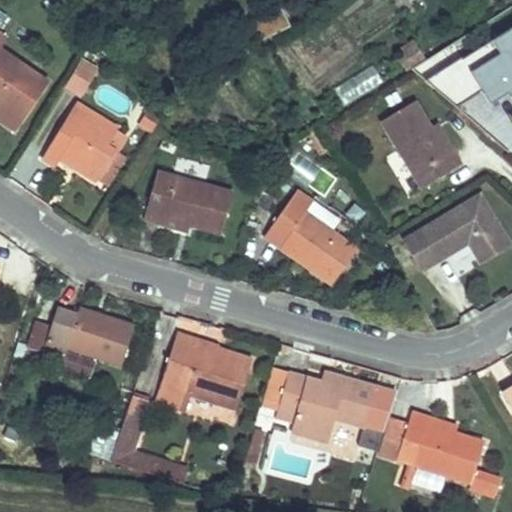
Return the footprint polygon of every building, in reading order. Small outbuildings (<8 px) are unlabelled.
[(463,56),(425,78),(457,106),(483,89),(491,102),(511,90),(509,86),(511,83),(511,26),(493,38),(500,51),(471,70),(463,56)] [(17,124),(47,82),(0,49),(0,47),(6,39),(0,34),(0,112),(15,123),(17,124)] [(419,57),(409,48),(409,49),(400,57),(402,58),(410,66),(411,67),(420,58),(419,57)] [(63,90),(80,99),(96,69),(79,60),(63,90)] [(371,65),(332,89),(342,106),(381,83),(371,65)] [(462,166),(454,151),(448,154),(433,128),(417,101),(383,121),(422,189),(462,166)] [(108,144),(118,129),(77,102),(42,155),(55,164),(61,156),(65,151),(67,153),(81,162),(77,167),(96,179),(115,151),(116,150),(108,144)] [(0,119),(13,129),(14,129),(17,124),(15,123),(0,112),(0,119)] [(454,151),(439,125),(433,128),(448,154),(454,151)] [(322,141),(316,130),(315,130),(308,134),(314,145),(316,145),(322,141)] [(181,147),(164,138),(159,146),(177,155),(181,147)] [(329,153),(322,141),(316,145),(314,145),(321,157),(329,153)] [(105,186),(125,156),(116,150),(115,151),(96,179),(105,186)] [(81,162),(67,153),(65,151),(61,156),(63,158),(77,167),(81,162)] [(204,179),(173,171),(171,177),(203,186),(204,186),(205,179),(204,179)] [(222,235),(232,194),(204,186),(203,186),(171,177),(156,173),(142,220),(159,224),(161,218),(169,220),(190,226),(191,226),(222,235)] [(356,250),(305,213),(313,203),(295,191),(263,237),(331,285),(356,250)] [(481,196),(419,232),(434,258),(443,253),(445,256),(469,243),(481,265),(511,247),(481,196)] [(190,226),(169,220),(161,218),(159,224),(162,225),(189,232),(190,233),(191,226),(190,226)] [(443,253),(434,258),(437,262),(445,256),(443,253)] [(122,367),(136,326),(81,308),(78,316),(58,309),(44,353),(65,360),(69,349),(122,367)] [(237,410),(253,360),(221,348),(222,344),(198,337),(197,341),(177,334),(160,384),(162,385),(157,400),(184,409),(190,395),(237,410)] [(335,375),(329,395),(317,391),(319,384),(273,369),(262,403),(278,408),(297,414),(295,423),(292,432),(328,443),(336,420),(363,428),(376,387),(335,375)] [(335,375),(325,372),(324,371),(319,383),(319,384),(317,391),(329,395),(335,375)] [(511,386),(501,393),(511,411),(511,386)] [(134,451),(150,402),(133,396),(119,437),(111,462),(155,477),(161,461),(134,451)] [(278,408),(275,417),(295,423),(297,414),(278,408)] [(475,469),(484,443),(454,434),(428,425),(426,424),(428,417),(412,412),(407,426),(402,441),(418,447),(413,462),(420,464),(470,482),(475,469)] [(454,426),(428,417),(426,424),(428,425),(454,434),(455,433),(457,427),(454,426)] [(407,426),(388,419),(383,434),(402,441),(407,426)] [(111,462),(119,437),(108,433),(108,435),(99,459),(111,462)] [(411,490),(420,464),(413,462),(409,460),(400,487),(411,490)] [(495,498),(498,491),(496,491),(480,485),(477,484),(478,481),(480,474),(481,472),(475,469),(470,482),(469,488),(471,489),(495,498)] [(498,491),(502,479),(481,472),(480,474),(478,481),(477,484),(480,485),(496,491),(498,491)]
